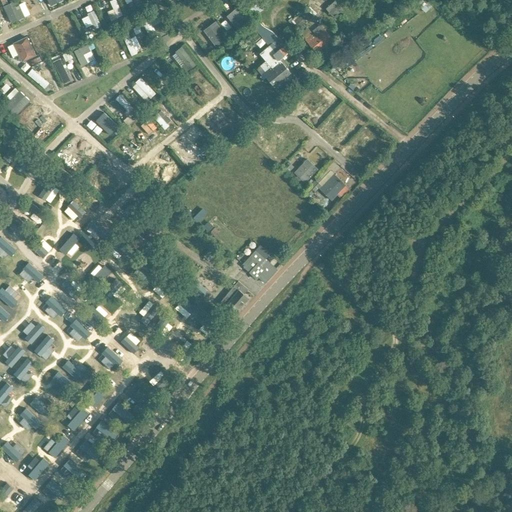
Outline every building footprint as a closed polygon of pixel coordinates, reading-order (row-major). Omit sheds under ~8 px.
[(18,0),(4,6),(12,24),(25,17),(30,15),(25,2),(20,5),(18,0)] [(129,2),(132,11),(144,6),(141,0),(132,0),(133,1),(129,2)] [(226,16),(239,31),(251,21),(238,6),(226,16)] [(203,30),(215,47),(228,38),(215,21),(203,30)] [(161,41),(150,22),(142,26),(153,45),(161,41)] [(306,40),(310,45),(316,52),(332,40),(321,25),(312,31),(314,33),(306,40)] [(13,43),(19,55),(16,57),(17,61),(21,59),(23,63),(37,56),(28,36),(13,43)] [(266,61),(257,68),(262,75),(261,76),(263,80),(267,77),(274,86),(291,73),(283,64),(282,64),(279,60),(280,59),(276,53),(269,46),(260,54),(266,61)] [(285,46),(276,53),(280,59),(290,51),(285,46)] [(6,105),(16,116),(31,101),(20,91),(19,91),(15,88),(7,97),(11,100),(6,105)] [(17,141),(6,155),(12,160),(23,146),(17,141)] [(29,151),(18,165),(24,170),(36,156),(29,151)] [(305,183),(318,169),(307,159),(294,173),(297,176),(294,179),(301,186),(305,183)] [(319,189),(331,201),(338,194),(342,198),(350,189),(333,173),(319,189)] [(51,178),(39,196),(45,200),(46,199),(55,187),(58,183),(51,178)] [(73,200),(67,206),(69,207),(77,216),(80,218),(86,212),(73,200)] [(93,219),(88,225),(90,227),(99,235),(103,238),(109,232),(93,219)] [(73,234),(60,249),(66,254),(68,252),(76,243),(79,239),(73,234)] [(1,237),(0,237),(0,246),(8,254),(11,256),(17,250),(1,237)] [(36,240),(31,246),(43,258),(49,252),(48,252),(39,243),(36,240)] [(115,240),(110,246),(112,248),(122,255),(126,259),(131,252),(115,240)] [(152,246),(144,254),(149,258),(156,249),(152,246)] [(241,265),(249,273),(257,279),(259,277),(264,282),(277,269),(256,250),(241,265)] [(139,260),(134,266),(137,269),(147,277),(148,277),(153,271),(139,260)] [(29,263),(23,269),(24,269),(36,280),(39,282),(44,276),(29,263)] [(94,277),(90,281),(93,283),(96,286),(110,271),(104,266),(102,268),(94,277)] [(173,275),(185,284),(191,278),(179,268),(173,275)] [(161,278),(156,284),(157,285),(166,293),(169,296),(174,289),(161,278)] [(116,279),(104,292),(111,298),(113,295),(121,285),(122,284),(116,279)] [(66,280),(61,286),(76,300),(81,294),(79,292),(70,284),(66,280)] [(194,286),(204,296),(209,291),(198,281),(194,286)] [(248,289),(239,282),(219,305),(228,313),(232,309),(236,312),(248,298),(244,294),(248,289)] [(2,288),(0,289),(0,296),(12,307),(17,301),(5,290),(2,288)] [(51,296),(46,302),(46,303),(58,313),(61,316),(67,310),(51,296)] [(183,297),(178,303),(179,304),(191,314),(194,317),(199,311),(183,297)] [(144,316),(140,321),(146,326),(160,309),(153,304),(144,316)] [(0,305),(0,317),(2,319),(5,321),(10,315),(0,305)] [(92,305),(86,311),(101,325),(107,319),(105,317),(96,309),(92,305)] [(164,314),(154,328),(160,333),(168,323),(171,319),(164,314)] [(205,316),(200,323),(203,325),(212,333),(214,334),(219,327),(205,316)] [(76,319),(70,325),(71,325),(83,336),(86,339),(91,333),(76,319)] [(28,335),(25,338),(32,344),(45,328),(39,323),(38,323),(28,335)] [(48,335),(35,350),(41,356),(41,355),(52,343),(54,340),(48,335)] [(126,336),(121,342),(133,354),(139,348),(136,345),(127,336),(126,336)] [(184,354),(183,355),(190,360),(200,346),(194,341),(191,344),(184,354)] [(8,359),(5,362),(12,367),(25,352),(19,346),(18,347),(8,359)] [(107,347),(102,353),(103,353),(115,364),(117,367),(123,360),(107,347)] [(27,358),(14,374),(20,379),(21,379),(31,367),(33,364),(27,358)] [(68,361),(63,367),(78,380),(83,374),(71,363),(68,361)] [(58,371),(53,378),(54,378),(66,388),(69,391),(74,384),(58,371)] [(153,385),(150,389),(155,394),(171,380),(166,374),(164,375),(153,385)] [(7,383),(0,390),(0,403),(11,391),(13,388),(7,383)] [(92,397),(88,402),(94,407),(109,390),(103,385),(92,397)] [(132,398),(138,403),(133,409),(139,413),(153,396),(141,387),(132,398)] [(36,397),(31,403),(46,417),(51,410),(39,400),(36,397)] [(118,402),(112,409),(113,409),(125,419),(129,423),(135,417),(118,402)] [(26,408),(21,414),(21,415),(33,425),(36,428),(41,422),(26,408)] [(72,420),(68,425),(74,430),(89,413),(83,408),(82,408),(72,420)] [(101,421),(96,427),(109,437),(114,441),(119,434),(101,421)] [(59,440),(49,452),(55,457),(69,440),(63,435),(59,440)] [(85,440),(80,447),(92,457),(97,461),(102,455),(85,440)] [(7,441),(1,447),(16,462),(22,456),(21,455),(10,444),(7,441)] [(33,470),(29,475),(35,480),(49,463),(43,458),(33,470)] [(69,459),(64,465),(64,466),(76,476),(81,480),(86,474),(69,459)] [(51,480),(46,486),(47,486),(59,496),(63,500),(69,494),(51,480)] [(7,483),(0,491),(0,493),(5,498),(13,488),(7,483)] [(35,498),(23,511),(33,511),(41,504),(35,498)]
